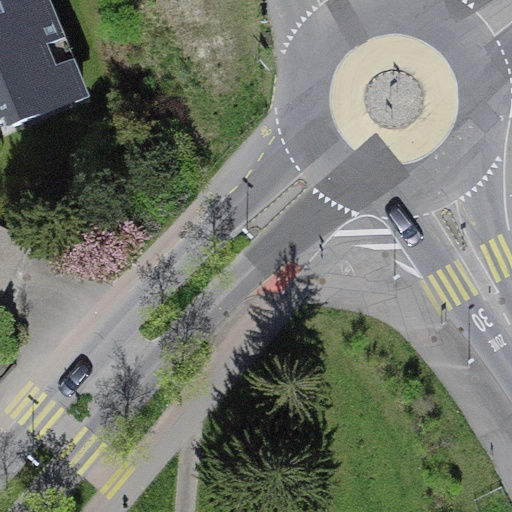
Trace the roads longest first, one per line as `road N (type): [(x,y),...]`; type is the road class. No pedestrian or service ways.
road 1 (secondary): [(32,511),(345,172)]
road 2 (secondary): [(307,120),(0,454)]
road 3 (residential): [(511,330),(433,175)]
road 4 (secondary): [(433,175),(469,142),(481,70)]
